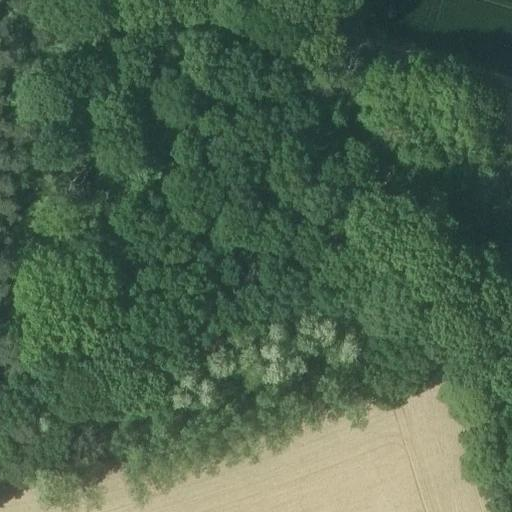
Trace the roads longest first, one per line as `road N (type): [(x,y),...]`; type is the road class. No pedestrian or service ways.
road 1 (track): [(511,83),(184,0)]
road 2 (track): [(377,48),(369,84),(451,361)]
